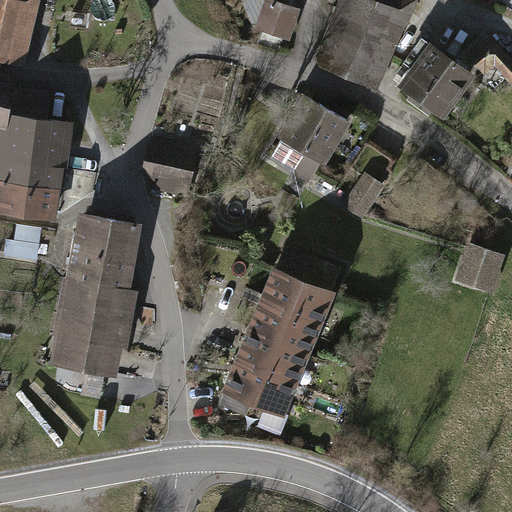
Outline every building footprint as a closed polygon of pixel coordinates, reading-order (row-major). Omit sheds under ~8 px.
[(41,0),(0,0),(0,62),(25,69),(41,0)] [(242,0),(241,1),(255,30),(290,42),(301,10),(272,0),(242,0)] [(339,0),(316,58),(318,68),(379,93),(417,0),(339,0)] [(511,61),(490,37),(468,57),(485,76),(495,67),(511,87),(511,61)] [(475,77),(428,43),(395,88),(441,122),(475,77)] [(0,214),(57,223),(64,169),(69,169),(76,124),(49,120),(52,93),(14,88),(14,84),(0,81),(0,214)] [(355,123),(308,94),(279,140),(282,142),(271,159),(310,183),(323,163),(329,166),(355,123)] [(200,146),(155,137),(154,144),(149,143),(143,174),(148,189),(189,195),(200,146)] [(386,185),(367,172),(344,206),(364,219),(386,185)] [(146,225),(79,211),(49,364),(118,378),(124,348),(129,349),(141,289),(133,287),(146,225)] [(43,227),(17,224),(15,240),(7,238),(4,256),(38,261),(43,227)] [(506,256),(469,243),(455,282),(492,295),(506,256)] [(279,269),(275,267),(222,394),(226,395),(222,405),(246,415),(251,403),(286,418),(338,294),(333,292),(344,267),(289,245),(279,269)] [(227,511),(225,502),(206,507),(207,511),(227,511)]
